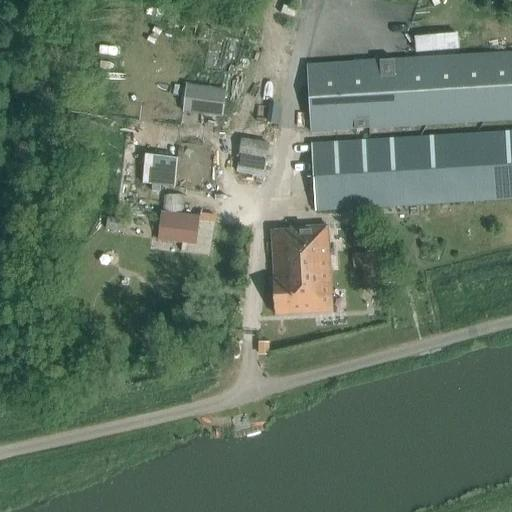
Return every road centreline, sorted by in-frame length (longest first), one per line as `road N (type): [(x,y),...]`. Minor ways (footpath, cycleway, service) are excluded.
road 1 (unclassified): [(0,456),(511,325)]
road 2 (unknown): [(249,396),(263,204),(301,41),(330,22),(381,27)]
